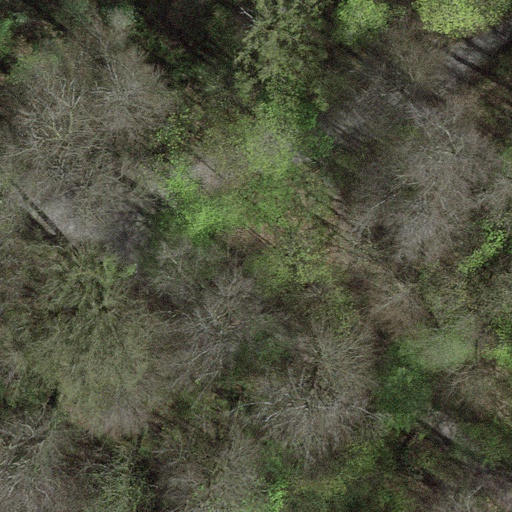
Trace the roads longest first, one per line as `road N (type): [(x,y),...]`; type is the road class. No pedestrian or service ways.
road 1 (track): [(86,237),(188,294),(398,390),(467,445),(511,499)]
road 2 (track): [(86,237),(297,143),(511,26)]
